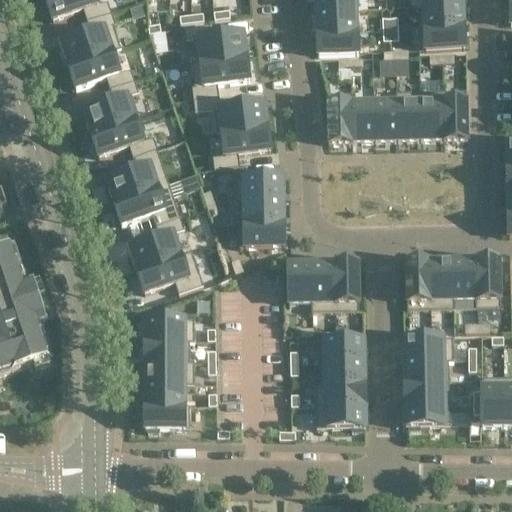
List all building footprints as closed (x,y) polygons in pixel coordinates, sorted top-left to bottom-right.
[(107,5),(100,8),(97,0),(51,0),(45,2),(52,24),(83,14),(87,26),(111,18),(107,5)] [(314,0),(316,14),(355,13),(354,0),(314,0)] [(421,0),(422,9),(462,7),(462,0),(421,0)] [(462,7),(422,9),(423,31),(463,29),(462,7)] [(355,13),(316,14),(317,36),(356,35),(355,13)] [(229,14),(213,16),(214,24),(230,22),(230,21),(229,14)] [(203,17),(191,19),(192,26),(204,25),(203,17)] [(111,18),(87,26),(91,37),(60,48),(67,70),(120,52),(113,30),(115,29),(111,18)] [(191,19),(179,20),(180,28),(192,26),(191,19)] [(397,20),(389,21),(390,32),(398,32),(397,20)] [(389,21),(382,21),(382,33),(390,32),(389,21)] [(160,27),(148,29),(149,37),(161,35),(160,27)] [(210,29),(184,32),(186,45),(193,44),(195,66),(191,66),(191,67),(246,60),(243,37),(211,41),(210,29)] [(463,29),(423,31),(424,53),(464,51),(463,29)] [(390,32),(382,33),(383,44),(391,44),(390,32)] [(398,32),(390,32),(391,44),(398,44),(398,32)] [(356,35),(317,36),(318,58),(357,56),(356,35)] [(120,52),(67,70),(75,93),(106,82),(110,94),(134,86),(130,74),(119,78),(112,56),(121,53),(120,52)] [(395,55),(383,56),(384,64),(396,63),(395,55)] [(407,55),(395,55),(396,63),(408,63),(407,55)] [(453,58),(441,59),(442,67),(454,66),(453,58)] [(441,59),(429,59),(430,67),(442,67),(441,59)] [(191,91),(193,103),(219,100),(217,88),(249,84),(246,60),(191,67),(194,90),(191,91)] [(350,63),(338,64),(338,72),(350,71),(350,63)] [(362,63),(350,63),(350,71),(362,71),(362,63)] [(134,86),(110,94),(114,106),(83,116),(91,138),(139,122),(132,100),(138,98),(134,86)] [(466,95),(442,96),(443,145),(467,145),(466,95)] [(419,96),(395,97),(395,101),(396,146),(420,145),(419,96)] [(442,96),(419,96),(420,145),(443,145),(442,96)] [(327,98),(328,148),(352,147),(351,102),(352,102),(352,98),(327,98)] [(193,103),(194,116),(214,114),(217,137),(267,130),(264,107),(220,112),(219,100),(193,103)] [(395,101),(374,102),(375,146),(396,146),(395,101)] [(352,102),(351,102),(352,147),(353,147),(375,146),(374,102),(352,102)] [(139,122),(91,138),(98,161),(129,151),(133,162),(157,154),(153,142),(147,144),(139,122)] [(224,159),(212,161),(214,173),(239,170),(238,158),(270,154),(267,130),(217,137),(217,138),(221,137),(224,159)] [(157,154),(133,162),(137,174),(106,184),(114,207),(168,188),(157,154)] [(282,180),(233,181),(234,206),(239,206),(283,205),(282,180)] [(168,188),(114,207),(121,229),(152,219),(155,230),(180,222),(168,188)] [(210,194),(202,197),(206,208),(214,206),(210,194)] [(283,205),(239,206),(239,228),(283,227),(283,205)] [(214,206),(206,208),(210,220),(218,217),(214,206)] [(180,222),(155,230),(159,242),(129,252),(136,275),(192,256),(191,255),(180,259),(173,238),(184,234),(180,222)] [(283,227),(239,228),(239,251),(283,251),(283,227)] [(0,378),(50,362),(38,325),(45,323),(32,285),(25,287),(13,251),(0,254),(0,378)] [(192,256),(136,275),(144,297),(174,287),(178,298),(203,290),(192,256)] [(239,263),(231,266),(235,277),(243,275),(239,263)] [(499,263),(475,264),(476,304),(475,304),(475,313),(500,313),(499,263)] [(453,264),(429,265),(430,314),(454,314),(454,304),(453,264)] [(475,264),(453,264),(454,304),(475,304),(476,304),(475,264)] [(429,265),(406,265),(407,314),(430,314),(429,265)] [(334,267),(335,316),(359,316),(358,266),(334,267)] [(334,267),(310,268),(311,307),(311,317),(335,316),(334,267)] [(310,268),(287,268),(288,307),(311,307),(310,268)] [(177,323),(145,323),(145,345),(194,345),(194,323),(188,323),(188,320),(177,320),(177,323)] [(489,328),(477,329),(477,337),(489,336),(489,328)] [(477,329),(465,329),(465,337),(477,337),(477,329)] [(312,332),(301,332),(301,340),(313,340),(312,332)] [(215,334),(207,334),(207,346),(215,346),(215,334)] [(431,334),(419,334),(419,342),(431,342),(431,334)] [(443,334),(431,334),(431,342),(443,342),(443,334)] [(335,336),(323,336),(323,344),(336,344),(335,336)] [(347,336),(335,336),(336,344),(347,344),(347,336)] [(503,341),(491,341),(492,349),(503,349),(503,341)] [(419,342),(403,343),(404,365),(453,364),(452,342),(443,342),(431,342),(419,342)] [(323,344),(319,344),(319,367),(364,366),(363,344),(347,344),(336,344),(323,344)] [(194,345),(145,345),(145,367),(194,367),(194,366),(189,366),(189,347),(194,347),(194,345)] [(476,352),(468,352),(468,364),(476,364),(476,352)] [(215,356),(207,356),(208,368),(215,368),(215,356)] [(298,356),(290,356),(290,368),(298,368),(298,356)] [(453,364),(404,365),(404,387),(449,386),(448,365),(453,365),(453,364)] [(364,366),(319,367),(320,388),(315,388),(315,389),(364,388),(364,366)] [(194,367),(145,367),(145,389),(194,389),(194,367)] [(215,368),(208,368),(208,379),(216,379),(215,368)] [(298,368),(290,368),(290,380),(298,380),(298,368)] [(511,381),(503,382),(503,431),(511,430),(511,381)] [(503,382),(481,382),(481,396),(481,407),(481,419),(481,431),(503,431),(503,382)] [(449,386),(404,387),(405,409),(449,408),(449,386)] [(364,388),(315,389),(315,411),(364,410),(364,388)] [(194,389),(145,389),(145,411),(189,411),(189,409),(184,409),(184,390),(194,390),(194,389)] [(473,396),(473,407),(481,407),(481,396),(473,396)] [(216,399),(208,399),(208,410),(216,410),(216,399)] [(298,399),(291,399),(291,411),(299,411),(298,399)] [(473,407),(473,419),(481,419),(481,407),(473,407)] [(449,408),(405,409),(405,431),(408,431),(408,435),(419,434),(419,431),(449,430),(449,408)] [(364,410),(315,411),(316,433),(351,432),(351,436),(363,436),(363,432),(365,432),(364,410)] [(189,411),(145,411),(145,433),(147,433),(147,437),(159,437),(159,433),(189,433),(189,411)] [(229,435),(217,435),(217,443),(229,443),(229,435)] [(295,436),(279,436),(279,443),(295,444),(295,436)]
